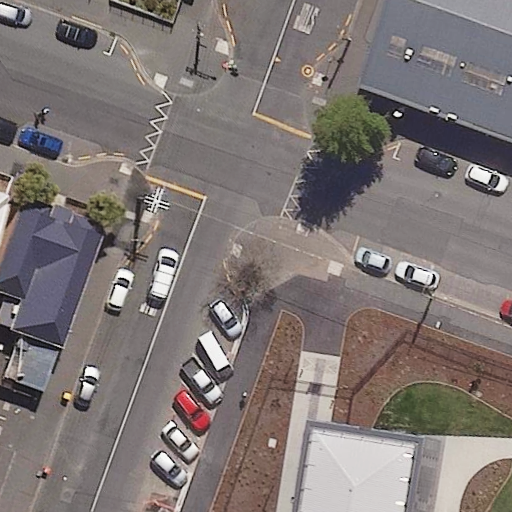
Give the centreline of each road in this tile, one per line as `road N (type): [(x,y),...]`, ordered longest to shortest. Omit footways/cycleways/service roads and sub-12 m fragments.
road 1 (tertiary): [(93,511),(225,158)]
road 2 (tertiary): [(511,260),(225,158)]
road 3 (tertiary): [(225,158),(0,76)]
road 4 (tertiary): [(225,158),(253,111),(292,0)]
